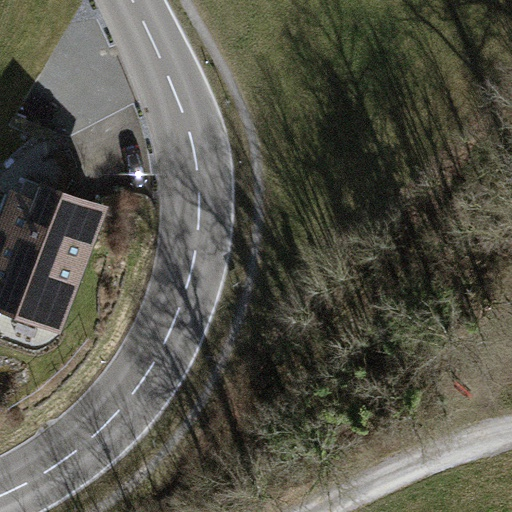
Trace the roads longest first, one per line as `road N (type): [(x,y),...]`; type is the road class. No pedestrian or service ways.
road 1 (tertiary): [(0,496),(100,433),(153,369),(197,246),(197,167),(174,91),(128,0)]
road 2 (track): [(317,511),(410,466),(511,431)]
